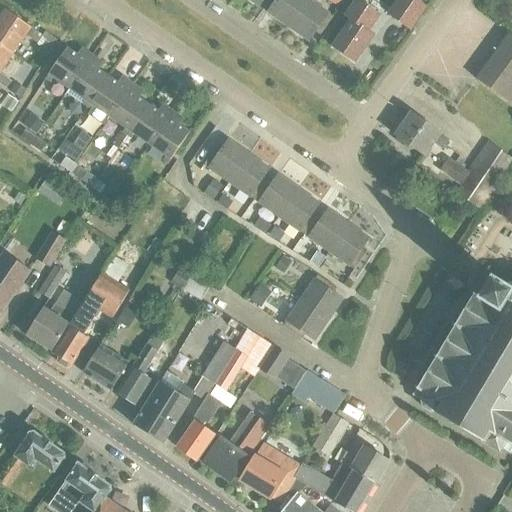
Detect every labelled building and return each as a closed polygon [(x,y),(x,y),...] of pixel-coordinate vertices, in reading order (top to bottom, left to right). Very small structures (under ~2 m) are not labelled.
[(268,13),(288,27),(307,0),(273,0),(276,1),(268,13)] [(310,0),(307,0),(288,27),(309,41),(316,32),(321,35),(334,16),(310,0)] [(332,44),(342,51),(344,54),(349,58),(352,58),(355,60),(373,34),(367,30),(378,14),(358,0),(354,0),(344,15),(350,19),(332,44)] [(398,0),(389,14),(411,30),(427,7),(416,0),(398,0)] [(5,9),(0,16),(0,44),(13,54),(26,35),(38,43),(43,36),(5,9)] [(511,35),(509,33),(476,78),(511,104),(511,102),(511,35)] [(46,58),(53,46),(45,41),(38,52),(46,58)] [(0,72),(13,54),(0,44),(0,83),(6,88),(11,81),(0,72)] [(54,78),(70,89),(88,63),(68,48),(47,78),(51,82),(54,78)] [(83,104),(87,107),(108,77),(88,63),(70,89),(86,100),(83,104)] [(104,126),(110,117),(129,91),(108,77),(87,107),(92,110),(88,115),(104,126)] [(123,132),(127,135),(149,106),(129,91),(110,117),(126,128),(123,132)] [(0,105),(11,114),(18,103),(8,95),(0,105)] [(135,135),(150,146),(169,120),(149,106),(127,135),(132,139),(135,135)] [(442,149),(449,139),(411,112),(395,136),(425,156),(434,143),(442,149)] [(32,114),(23,126),(36,135),(45,123),(32,114)] [(169,120),(150,146),(166,157),(163,161),(168,164),(189,134),(169,120)] [(21,138),(31,145),(36,137),(26,130),(21,138)] [(36,137),(31,145),(41,152),(46,145),(36,137)] [(66,140),(59,151),(76,162),(83,151),(66,140)] [(218,146),(204,165),(230,183),(250,155),(229,140),(223,149),(218,146)] [(457,193),(481,210),(511,166),(511,158),(488,142),(468,171),(448,158),(440,170),(462,186),(457,193)] [(230,183),(255,200),(267,183),(263,180),(271,169),(250,155),(230,183)] [(61,166),(71,173),(76,166),(66,158),(61,166)] [(76,166),(71,173),(81,180),(92,187),(97,180),(87,173),(76,166)] [(255,200),(280,217),(300,189),(279,175),(271,186),(267,183),(255,200)] [(97,180),(92,187),(101,194),(111,201),(117,194),(106,187),(97,180)] [(213,180),(204,194),(213,200),(223,187),(213,180)] [(46,181),(39,191),(58,204),(65,194),(46,181)] [(280,217),(305,235),(317,218),(313,215),(321,204),(300,189),(280,217)] [(117,194),(111,201),(122,208),(127,201),(117,194)] [(223,195),(217,204),(227,210),(233,202),(223,195)] [(305,235),(330,252),(350,224),(329,209),(321,221),(317,218),(305,235)] [(259,217),(253,226),(266,234),(272,226),(259,217)] [(350,224),(330,252),(355,270),(368,251),(364,248),(371,238),(350,224)] [(275,227),(269,235),(279,242),(285,234),(275,227)] [(37,260),(50,268),(66,240),(53,232),(37,260)] [(0,257),(0,312),(1,313),(30,270),(3,252),(0,257)] [(106,270),(122,280),(133,263),(116,252),(106,270)] [(283,256),(276,269),(284,274),(292,262),(283,256)] [(39,292),(50,299),(67,272),(56,266),(39,292)] [(183,289),(201,301),(212,283),(194,272),(183,289)] [(53,351),(52,352),(58,356),(57,362),(66,367),(71,364),(73,365),(90,338),(81,333),(97,308),(113,318),(130,290),(102,273),(76,315),(53,351)] [(318,275),(301,301),(329,319),(343,299),(334,293),(338,288),(318,275)] [(511,290),(493,279),(482,296),(472,290),(470,293),(474,295),(469,304),(466,302),(459,313),(463,315),(457,324),(454,322),(452,325),(455,327),(438,356),(435,354),(433,356),(437,358),(420,386),(416,384),(414,388),(417,390),(414,395),(422,400),(424,408),(430,412),(438,411),(437,413),(483,441),(482,442),(500,453),(503,448),(511,453),(511,452),(511,290)] [(259,285),(249,300),(261,308),(272,293),(259,285)] [(329,319),(301,301),(284,326),(303,339),(306,334),(315,340),(329,319)] [(27,334),(53,351),(76,315),(56,303),(51,312),(44,307),(27,334)] [(125,307),(117,322),(128,329),(137,314),(125,307)] [(254,377),(260,368),(274,347),(248,330),(236,349),(215,384),(227,392),(241,368),(254,377)] [(126,377),(116,393),(136,405),(152,379),(155,375),(146,370),(153,358),(163,342),(152,335),(132,366),(126,377)] [(105,338),(84,373),(111,390),(129,362),(105,347),(109,340),(105,338)] [(215,358),(203,377),(215,384),(236,349),(224,342),(215,358)] [(260,368),(259,369),(276,380),(291,357),(274,347),(260,368)] [(294,389),(306,372),(298,366),(286,384),(294,389)] [(290,395),(305,405),(322,380),(307,370),(306,372),(294,389),(290,395)] [(134,425),(163,443),(195,392),(183,385),(178,393),(160,383),(134,425)] [(261,408),(266,397),(250,390),(245,402),(261,408)] [(208,424),(222,403),(209,394),(192,420),(194,421),(177,447),(199,462),(217,435),(203,426),(206,422),(208,424)] [(249,456),(271,425),(251,411),(230,442),(221,436),(202,462),(232,483),(250,457),(249,456)] [(313,447),(329,457),(350,423),(335,414),(313,447)] [(54,473),(65,458),(64,454),(35,433),(30,434),(29,434),(21,428),(6,448),(15,455),(0,476),(0,482),(6,486),(23,462),(29,467),(35,459),(54,473)] [(265,441),(242,480),(256,488),(254,491),(266,498),(267,495),(282,504),(290,490),(295,481),(293,480),(294,478),(303,464),(265,441)] [(340,462),(342,463),(375,484),(389,461),(365,447),(358,458),(347,451),(340,462)] [(303,464),(294,478),(350,511),(358,511),(375,484),(342,463),(332,480),(303,462),(303,464)] [(66,481),(49,504),(60,511),(68,511),(77,501),(89,509),(92,511),(94,511),(105,497),(105,498),(111,490),(111,487),(91,473),(92,472),(91,469),(84,463),(79,465),(78,464),(66,481)] [(283,511),(321,511),(299,493),(297,495),(283,511)] [(125,511),(105,498),(105,497),(94,511),(92,511),(89,509),(87,511),(125,511)]
